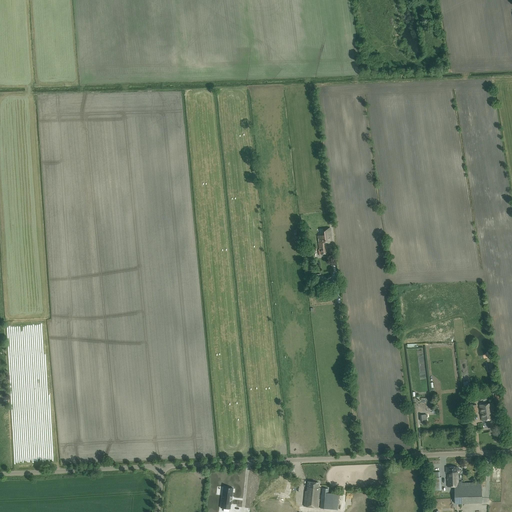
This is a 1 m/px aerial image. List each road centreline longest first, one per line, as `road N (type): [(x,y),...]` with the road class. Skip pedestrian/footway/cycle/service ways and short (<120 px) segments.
road 1 (unclassified): [(359,457),(333,257)]
road 2 (unclassified): [(161,466),(359,457)]
road 3 (unclassified): [(0,473),(161,466)]
road 4 (unclassified): [(359,457),(511,452)]
